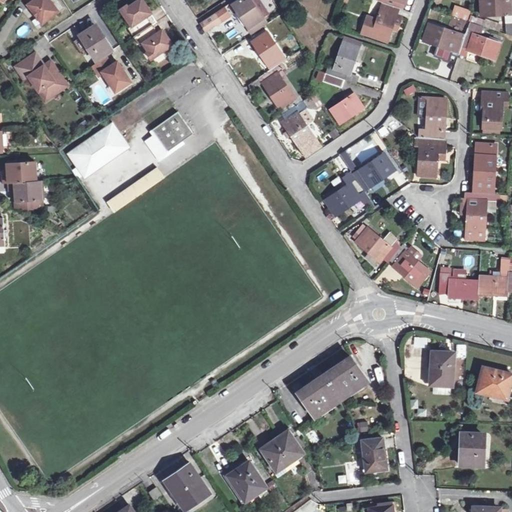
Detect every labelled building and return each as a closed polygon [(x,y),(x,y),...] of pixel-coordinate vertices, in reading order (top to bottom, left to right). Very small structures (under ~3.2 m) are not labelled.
[(27,0),(30,3),(29,4),(30,6),(42,22),(43,23),(59,11),(51,0),(27,0)] [(143,0),(139,0),(123,11),(133,25),(129,28),(135,36),(141,46),(145,43),(154,57),(173,44),(164,30),(160,33),(153,24),(148,15),(152,12),(143,0)] [(240,0),(233,4),(253,34),(265,26),(268,24),(251,0),(240,0)] [(511,0),(480,0),(481,15),(507,14),(508,35),(511,35),(511,0)] [(389,41),(400,8),(384,3),(372,36),(389,41)] [(42,22),(30,6),(25,10),(37,26),(42,22)] [(152,12),(148,15),(153,24),(158,21),(152,12)] [(217,13),(204,22),(202,23),(208,31),(222,21),(217,13)] [(460,53),(463,46),(470,22),(463,19),(462,24),(456,22),(453,30),(429,22),(423,40),(440,46),(437,55),(446,59),(446,60),(451,61),(454,51),(460,53)] [(164,30),(158,21),(153,24),(160,33),(164,30)] [(484,26),(470,22),(463,46),(469,48),(468,50),(495,59),(501,42),(481,35),(484,26)] [(97,26),(81,36),(95,57),(96,59),(112,49),(110,47),(97,26)] [(287,59),(265,26),(253,34),(257,40),(254,42),(260,51),(272,69),(282,62),(287,59)] [(348,73),(351,74),(363,42),(346,36),(334,69),(330,68),(327,75),(345,81),(346,80),(348,73)] [(255,54),(260,51),(254,42),(249,45),(255,54)] [(463,46),(460,53),(467,55),(468,50),(469,48),(463,46)] [(37,52),(17,66),(25,79),(30,76),(40,91),(44,88),(50,97),(69,85),(57,68),(54,70),(49,63),(45,65),(37,52)] [(107,57),(94,65),(99,74),(104,72),(116,92),(132,82),(119,61),(113,65),(107,57)] [(52,60),(49,63),(54,70),(57,68),(52,60)] [(260,78),(280,108),(295,98),(282,76),(286,74),(288,72),(282,62),(272,69),(260,78)] [(318,81),(324,83),(327,75),(320,73),(318,81)] [(358,77),(351,74),(348,73),(346,80),(356,84),(358,77)] [(282,76),(295,98),(300,95),(286,74),(282,76)] [(342,89),(345,81),(327,75),(324,83),(342,89)] [(413,85),(403,90),(406,96),(416,92),(413,85)] [(44,88),(40,91),(46,100),(50,97),(44,88)] [(509,93),(493,92),(493,100),(485,99),(483,128),(502,129),(503,105),(503,100),(508,101),(509,93)] [(341,124),(366,108),(355,93),(331,109),(341,124)] [(420,115),(428,115),(429,99),(446,100),(446,96),(421,94),(420,115)] [(300,95),(295,98),(280,108),(284,114),(304,101),(300,95)] [(314,95),(305,102),(308,108),(318,101),(314,95)] [(420,128),(419,137),(439,138),(440,131),(446,131),(448,100),(446,100),(429,99),(428,115),(427,129),(420,128)] [(305,102),(304,101),(284,114),(288,120),(284,123),(289,131),(286,133),(289,138),(292,136),(301,148),(316,137),(307,123),(300,112),(306,109),(308,108),(305,102)] [(314,120),(306,109),(300,112),(307,123),(314,120)] [(168,151),(194,133),(179,111),(153,129),(157,135),(168,151)] [(126,146),(113,127),(105,132),(92,139),(81,148),(73,153),(86,173),(126,146)] [(157,135),(147,142),(158,158),(168,151),(157,135)] [(437,175),(439,138),(419,137),(417,137),(416,145),(420,146),(418,174),(437,175)] [(477,143),(474,192),(493,192),(496,144),(477,143)] [(355,174),(357,179),(365,190),(371,186),(371,185),(384,177),(396,169),(386,153),(361,169),(361,170),(355,174)] [(14,191),(15,201),(44,200),(42,180),(37,180),(36,161),(7,163),(8,174),(2,174),(2,183),(7,183),(8,191),(14,191)] [(115,212),(166,177),(159,166),(107,201),(115,212)] [(371,185),(371,186),(376,191),(388,183),(384,177),(371,185)] [(359,194),(365,190),(357,179),(327,199),(336,214),(362,198),(359,194)] [(500,193),(493,192),(474,192),(467,191),(467,198),(464,197),(462,212),(468,213),(466,237),(485,239),(488,200),(499,201),(500,193)] [(44,205),(44,200),(15,201),(15,207),(24,206),(24,209),(40,208),(40,205),(44,205)] [(389,262),(391,260),(402,246),(397,243),(394,247),(368,226),(356,240),(382,262),(384,259),(389,262)] [(404,243),(402,246),(391,260),(397,264),(395,266),(418,285),(430,271),(407,251),(409,248),(404,243)] [(480,276),(479,280),(479,294),(494,295),(507,296),(507,292),(508,272),(509,260),(500,260),(500,278),(492,277),(492,272),(489,271),(488,277),(480,276)] [(478,299),(479,294),(479,280),(450,279),(450,274),(439,273),(438,293),(449,294),(449,298),(454,298),(478,299)] [(434,351),(432,367),(436,368),(435,383),(452,385),(455,352),(442,352),(434,351)] [(315,380),(317,383),(310,388),(301,394),(316,416),(368,381),(353,359),(343,366),(337,370),(334,367),(315,380)] [(511,373),(492,369),(484,367),(478,391),(503,397),(507,384),(510,384),(511,375),(511,373)] [(367,420),(360,421),(361,430),(368,429),(367,420)] [(305,435),(312,447),(321,441),(314,430),(305,435)] [(277,469),(282,466),(296,456),(302,452),(288,431),(273,441),(263,448),(277,469)] [(463,463),(484,464),(485,435),(464,434),(463,463)] [(366,470),(386,468),(383,437),(362,439),(366,470)] [(299,461),(296,456),(282,466),(285,471),(291,466),(295,471),(298,469),(294,464),(299,461)] [(247,501),(267,487),(249,460),(236,469),(228,474),(247,501)] [(178,472),(167,480),(188,511),(213,493),(201,475),(198,477),(189,465),(178,472)] [(151,492),(155,499),(162,494),(158,488),(151,492)]
